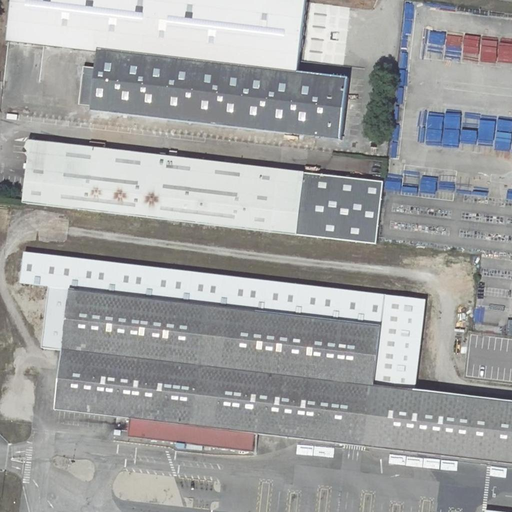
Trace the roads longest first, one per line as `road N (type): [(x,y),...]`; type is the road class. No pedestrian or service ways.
road 1 (unknown): [(0,119),(405,159)]
road 2 (unknown): [(106,444),(473,482)]
road 3 (unknown): [(405,159),(421,79),(511,91)]
